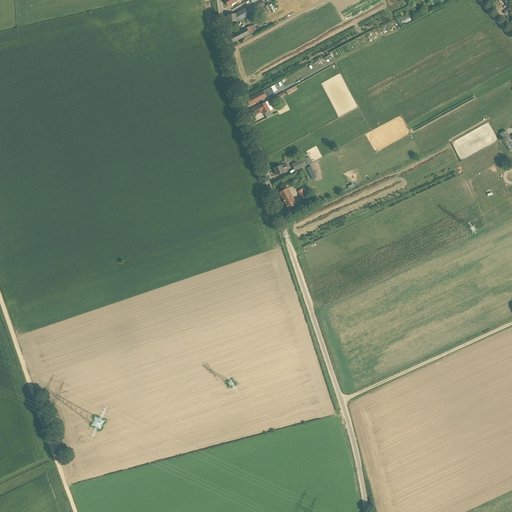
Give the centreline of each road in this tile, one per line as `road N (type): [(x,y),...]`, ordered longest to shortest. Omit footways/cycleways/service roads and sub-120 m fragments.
road 1 (unclassified): [(366,511),(349,426),(232,74),(219,0)]
road 2 (track): [(0,295),(76,511)]
road 3 (track): [(511,323),(341,401)]
